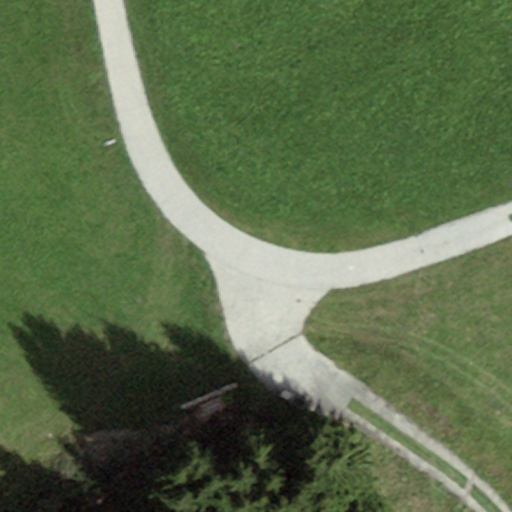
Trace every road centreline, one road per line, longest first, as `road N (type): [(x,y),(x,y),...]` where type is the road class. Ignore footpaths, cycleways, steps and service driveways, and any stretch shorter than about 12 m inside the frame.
road 1 (track): [(246,257),(289,346),(487,492),(501,511)]
road 2 (track): [(246,257),(169,194),(148,157),(108,0)]
road 3 (track): [(511,216),(369,265),(297,270),(246,257)]
